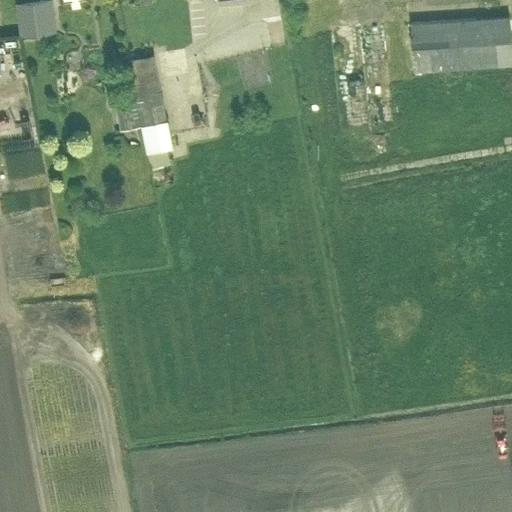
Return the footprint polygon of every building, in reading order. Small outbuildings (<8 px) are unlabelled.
[(38,0),(42,19),(55,17),(53,0),(38,0)] [(413,70),(511,63),(509,14),(410,21),(413,70)] [(153,53),(126,58),(132,88),(136,87),(140,106),(143,123),(165,119),(162,102),(141,106),(134,71),(155,66),(153,53)] [(132,88),(110,92),(112,104),(118,103),(123,127),(143,123),(140,106),(136,87),(132,88)] [(165,119),(143,123),(146,139),(168,134),(165,119)]
